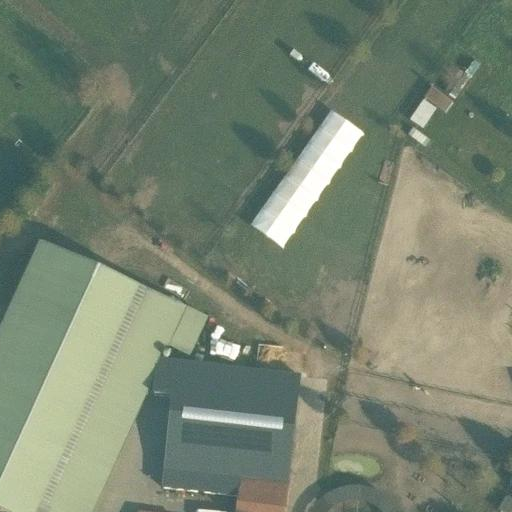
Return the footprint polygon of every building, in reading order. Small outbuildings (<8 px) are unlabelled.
[(431,87),(408,118),(422,128),(437,106),(444,112),(452,102),(431,87)] [(58,511),(157,297),(43,245),(0,338),(0,511),(58,511)] [(188,366),(160,363),(158,362),(154,396),(173,398),(169,432),(162,490),(239,499),(242,477),(288,483),(300,378),(188,366)] [(284,511),(288,483),(242,477),(239,499),(237,511),(284,511)] [(396,511),(388,488),(353,488),(310,502),(313,511),(396,511)]
